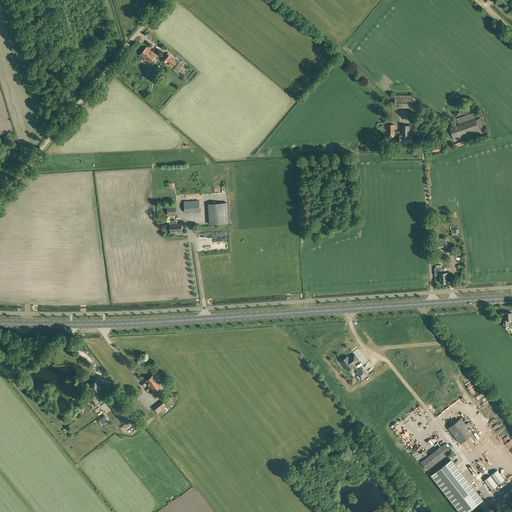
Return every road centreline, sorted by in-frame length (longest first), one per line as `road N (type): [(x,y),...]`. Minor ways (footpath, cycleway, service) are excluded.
road 1 (primary): [(0,322),(103,324),(432,303)]
road 2 (unclassified): [(432,303),(412,291),(420,155)]
road 3 (unclassified): [(390,106),(280,0)]
road 4 (track): [(0,198),(96,82)]
